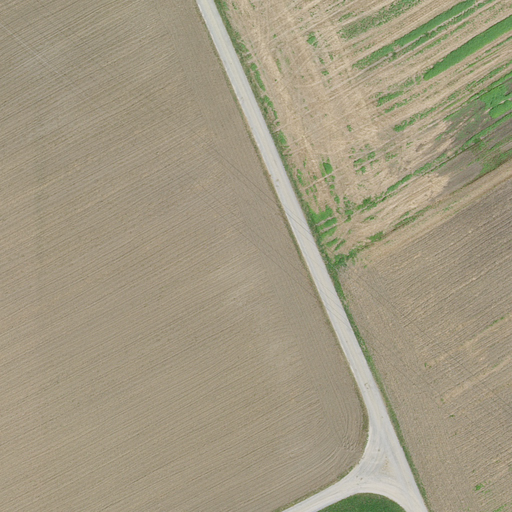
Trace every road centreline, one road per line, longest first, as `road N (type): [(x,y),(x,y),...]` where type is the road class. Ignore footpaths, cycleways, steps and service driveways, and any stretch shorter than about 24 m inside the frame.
road 1 (track): [(203,0),(414,511)]
road 2 (track): [(390,455),(281,511)]
